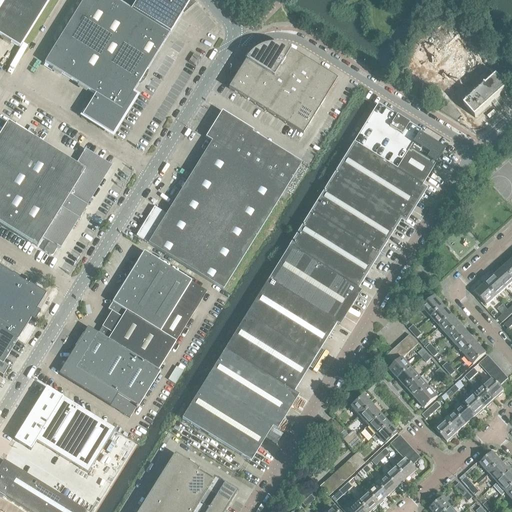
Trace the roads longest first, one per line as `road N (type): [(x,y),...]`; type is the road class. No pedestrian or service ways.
road 1 (unclassified): [(244,511),(469,148)]
road 2 (unclassified): [(469,148),(293,38),(233,37)]
road 3 (residential): [(511,357),(454,290),(511,238)]
road 4 (unclassified): [(152,167),(13,83)]
road 5 (unclassified): [(152,167),(233,37)]
road 6 (unclassified): [(0,415),(77,291)]
road 7 (unclassified): [(77,291),(152,167)]
